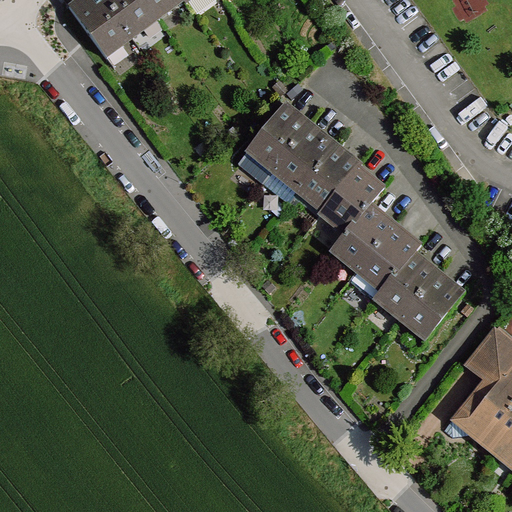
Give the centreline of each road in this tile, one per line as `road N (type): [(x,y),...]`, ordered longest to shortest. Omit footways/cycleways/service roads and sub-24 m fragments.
road 1 (residential): [(419,511),(324,401),(86,86),(23,23)]
road 2 (residential): [(511,178),(475,152),(362,0)]
